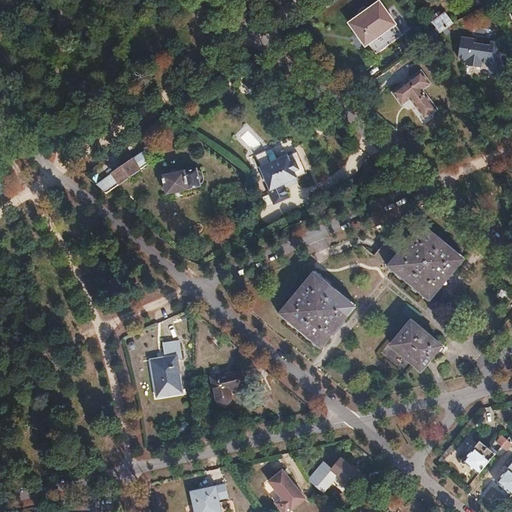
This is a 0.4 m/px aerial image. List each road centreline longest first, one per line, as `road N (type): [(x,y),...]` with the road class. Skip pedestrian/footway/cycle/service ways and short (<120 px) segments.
road 1 (residential): [(192,287),(428,183)]
road 2 (residential): [(428,183),(247,32)]
road 3 (residential): [(56,170),(247,32)]
road 4 (residential): [(131,469),(351,420)]
road 5 (residential): [(351,420),(192,287)]
road 6 (residential): [(192,287),(56,170)]
road 7 (residential): [(30,188),(98,329)]
road 8 (residential): [(98,329),(131,469)]
road 9 (residential): [(0,497),(131,469)]
road 10 (residential): [(351,420),(470,393)]
